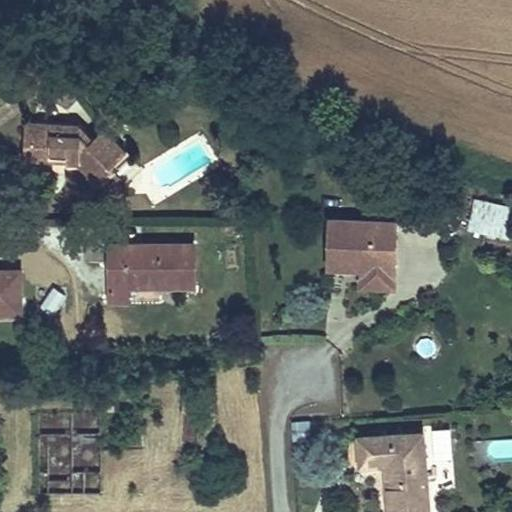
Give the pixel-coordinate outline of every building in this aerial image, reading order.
[(70,130),(20,134),(21,152),(27,153),(28,172),(51,172),(51,162),(58,162),(59,169),(70,171),(99,196),(124,163),(97,139),(91,148),(70,130)] [(511,206),(485,202),(480,231),(511,236),(511,206)] [(332,213),(331,263),(365,264),(366,273),(397,274),(398,216),(332,213)] [(190,247),(110,251),(112,292),(192,289),(190,247)] [(15,274),(0,274),(0,315),(18,315),(15,274)] [(462,511),(456,428),(399,431),(401,462),(418,461),(422,511),(462,511)] [(75,438),(51,439),(52,491),(84,490),(84,470),(76,470),(75,438)]
